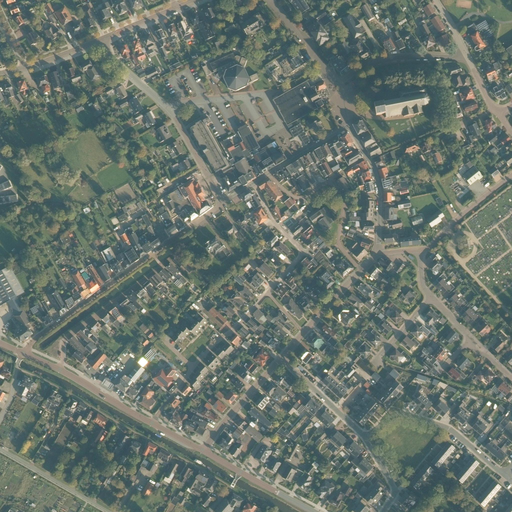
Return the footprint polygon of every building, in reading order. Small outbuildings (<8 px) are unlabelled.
[(117,1),(115,2),(113,0),(108,0),(111,7),(114,6),(115,9),(116,9),(117,11),(119,15),(123,14),(123,13),(127,11),(124,6),(125,5),(122,0),(121,0),(117,2),(117,1)] [(138,7),(134,0),(128,0),(130,3),(131,3),(133,8),(134,8),(134,9),(138,7)] [(291,2),(299,15),(309,8),(303,0),(288,0),(290,3),(291,2)] [(89,2),(88,1),(87,1),(83,4),(83,5),(87,4),(89,9),(92,7),(90,2),(89,2)] [(110,8),(107,2),(102,5),(103,8),(101,9),(101,11),(98,13),(100,17),(102,21),(103,22),(104,21),(105,21),(105,20),(105,19),(110,17),(106,9),(110,8)] [(425,12),(432,8),(429,4),(425,6),(424,5),(421,7),(422,9),(423,8),(425,12)] [(24,7),(22,8),(21,5),(18,6),(10,9),(12,15),(19,12),(19,13),(25,11),(24,7)] [(361,8),(367,18),(372,15),(366,5),(361,8)] [(48,15),(51,12),(47,6),(43,8),(48,15)] [(73,20),(65,7),(55,12),(63,26),(68,22),(73,34),(79,31),(79,33),(83,31),(80,23),(75,25),(73,20)] [(216,11),(213,13),(211,8),(205,11),(209,20),(215,17),(216,20),(219,19),(217,16),(218,16),(216,11)] [(428,19),(431,17),(430,15),(434,12),(432,8),(425,12),(428,16),(427,17),(428,19)] [(84,21),(88,28),(89,28),(89,29),(92,27),(91,26),(94,25),(93,22),(93,20),(92,19),(91,19),(91,18),(93,17),(89,9),(84,11),(87,19),(84,21)] [(308,20),(312,17),(308,11),(304,15),(308,20)] [(315,17),(318,21),(327,15),(326,14),(324,11),(315,17)] [(325,26),(334,19),(330,12),(326,14),(327,15),(318,21),(317,21),(317,22),(308,28),(320,46),(329,39),(325,33),(328,31),(325,26)] [(257,33),(261,30),(260,28),(266,25),(258,13),(252,17),(253,18),(241,25),(247,35),(255,30),(257,33)] [(48,17),(53,24),(57,22),(52,14),(48,17)] [(343,18),(355,39),(362,34),(366,32),(364,28),(363,28),(358,21),(355,23),(350,14),(343,18)] [(203,21),(200,23),(196,15),(193,17),(192,16),(190,17),(190,18),(189,18),(193,26),(197,24),(204,41),(212,38),(209,31),(208,31),(203,21)] [(22,21),(20,17),(15,20),(19,27),(24,24),(28,22),(26,19),(22,21)] [(397,21),(400,26),(407,22),(404,17),(397,21)] [(393,27),(388,18),(385,20),(390,29),(393,27)] [(477,20),(468,25),(470,29),(471,32),(472,31),(473,34),(469,36),(475,47),(474,48),(474,49),(474,50),(475,51),(476,51),(477,51),(478,51),(479,50),(479,51),(480,50),(482,49),(484,53),(496,46),(491,38),(492,31),(493,31),(494,26),(494,24),(488,22),(484,21),(477,20)] [(179,23),(178,23),(180,27),(179,28),(183,38),(184,37),(192,34),(190,29),(187,30),(185,25),(183,24),(182,21),(181,22),(181,21),(179,22),(179,23)] [(424,21),(418,23),(425,35),(420,37),(427,48),(435,44),(430,35),(431,34),(424,21)] [(223,27),(227,34),(235,29),(231,22),(223,27)] [(442,24),(435,28),(438,32),(444,28),(442,24)] [(177,34),(173,25),(168,26),(169,28),(167,29),(170,37),(171,37),(172,41),(173,40),(173,41),(170,43),(173,49),(176,48),(175,44),(177,43),(175,39),(178,38),(176,34),(177,34)] [(52,27),(45,31),(49,37),(50,36),(53,40),(57,37),(55,36),(60,33),(57,30),(56,29),(54,30),(52,27)] [(503,27),(501,37),(508,38),(510,29),(503,27)] [(33,31),(31,29),(26,32),(28,34),(27,35),(28,37),(27,38),(31,45),(34,44),(34,45),(37,43),(35,38),(36,37),(33,31)] [(159,40),(162,46),(166,45),(164,38),(161,30),(157,32),(157,31),(155,32),(156,35),(158,40),(159,40)] [(400,40),(399,38),(400,38),(397,32),(393,34),(395,39),(396,39),(397,41),(395,42),(399,50),(405,47),(401,39),(400,40)] [(414,37),(413,37),(410,32),(402,37),(405,42),(407,40),(410,44),(413,48),(418,44),(414,37)] [(145,47),(147,46),(149,50),(146,52),(148,55),(154,52),(152,49),(154,48),(152,44),(153,43),(149,35),(141,39),(145,47)] [(222,38),(216,41),(220,48),(226,46),(222,38)] [(389,39),(382,43),(387,53),(395,49),(389,39)] [(344,40),(338,44),(345,55),(351,52),(349,47),(344,40)] [(356,51),(362,60),(371,54),(368,49),(366,50),(360,40),(350,47),(354,53),(356,51)] [(136,51),(138,55),(142,53),(143,53),(146,52),(144,47),(141,49),(137,41),(135,42),(135,41),(134,42),(133,42),(132,42),(132,43),(131,43),(134,52),(136,51)] [(125,61),(130,59),(127,53),(129,52),(126,45),(121,47),(122,48),(119,49),(122,56),(123,55),(124,58),(125,61)] [(235,57),(233,53),(210,64),(214,73),(218,71),(218,72),(218,73),(217,75),(220,78),(221,76),(222,75),(223,76),(223,77),(228,89),(235,91),(247,86),(247,84),(252,82),(259,79),(256,74),(249,77),(248,77),(244,68),(247,60),(237,56),(235,57)] [(286,66),(291,73),(295,70),(306,63),(299,53),(289,59),(288,58),(283,62),(286,66)] [(333,56),(330,59),(329,59),(330,61),(331,60),(338,70),(337,70),(341,75),(351,68),(347,63),(340,53),(335,57),(333,56)] [(130,58),(135,67),(139,65),(134,56),(130,58)] [(93,66),(90,61),(80,66),(83,71),(86,70),(91,80),(102,75),(96,64),(93,66)] [(485,71),(488,79),(492,77),(494,80),(498,78),(495,72),(501,69),(498,62),(493,64),(494,68),(493,68),(492,67),(489,69),(485,71)] [(202,67),(206,76),(210,74),(206,65),(202,67)] [(460,68),(458,68),(458,66),(449,69),(450,75),(453,74),(453,75),(457,74),(457,73),(461,71),(460,68)] [(74,73),(72,67),(69,69),(67,68),(66,70),(65,70),(68,78),(70,78),(72,83),(80,79),(79,74),(76,75),(75,72),(74,73)] [(149,78),(152,76),(158,74),(156,70),(147,74),(149,78)] [(276,71),(271,74),(278,84),(282,81),(276,71)] [(57,72),(49,74),(52,82),(51,82),(53,89),(62,86),(59,75),(58,76),(57,72)] [(45,76),(44,75),(42,76),(42,77),(41,77),(41,78),(37,79),(39,87),(41,86),(43,93),(50,90),(47,84),(48,83),(46,76),(45,76)] [(462,85),(463,86),(469,84),(467,77),(461,79),(460,75),(453,77),(456,87),(462,85)] [(29,88),(27,89),(24,81),(22,82),(22,81),(21,82),(20,82),(19,82),(18,83),(17,83),(21,92),(22,91),(23,95),(27,94),(30,92),(29,88)] [(307,81),(273,100),(278,109),(287,126),(324,105),(321,100),(320,100),(316,92),(318,91),(326,88),(324,82),(316,85),(310,88),(307,81)] [(8,86),(7,85),(3,86),(5,92),(6,91),(7,94),(8,94),(9,98),(14,96),(11,85),(8,86)] [(70,91),(68,85),(67,85),(63,87),(62,87),(65,93),(66,93),(68,100),(74,98),(72,91),(70,91)] [(116,89),(122,99),(128,96),(122,86),(116,89)] [(422,112),(421,106),(424,106),(424,107),(425,107),(425,105),(427,104),(428,105),(429,104),(428,104),(429,101),(430,101),(430,100),(429,100),(429,98),(430,97),(429,96),(429,97),(427,95),(427,94),(426,94),(426,95),(424,94),(426,93),(427,93),(426,93),(425,89),(426,89),(426,88),(424,89),(422,88),(422,86),(421,86),(421,88),(417,89),(417,87),(416,87),(417,89),(413,89),(413,88),(412,88),(413,90),(410,90),(410,88),(408,88),(409,90),(407,91),(406,88),(405,88),(405,91),(399,92),(399,91),(398,92),(399,93),(400,99),(374,104),(376,115),(385,113),(386,117),(385,118),(386,117),(391,116),(392,117),(392,116),(397,115),(397,116),(398,116),(398,115),(403,114),(404,116),(402,116),(403,118),(405,117),(405,116),(413,115),(413,116),(415,116),(415,114),(417,114),(418,114),(422,113),(423,113),(422,112)] [(502,89),(498,91),(496,87),(492,88),(495,93),(494,94),(496,98),(502,99),(506,97),(503,93),(504,93),(502,89)] [(472,94),(471,92),(472,92),(471,91),(471,89),(462,92),(463,94),(461,94),(461,93),(457,95),(459,102),(463,101),(463,100),(464,100),(465,101),(473,98),(473,97),(473,95),(472,94)] [(0,101),(4,100),(6,106),(11,104),(6,96),(3,98),(0,90),(0,101)] [(24,101),(19,94),(15,96),(20,104),(24,101)] [(129,103),(136,114),(143,110),(136,98),(129,103)] [(460,104),(461,107),(463,107),(464,111),(469,110),(477,108),(475,102),(467,104),(466,102),(460,104)] [(90,107),(97,118),(103,114),(97,103),(90,107)] [(75,107),(78,113),(83,110),(80,104),(75,107)] [(460,111),(459,111),(458,109),(453,111),(452,112),(451,109),(448,111),(451,117),(454,116),(455,119),(463,116),(460,111)] [(148,128),(150,127),(156,123),(153,118),(155,117),(152,112),(144,116),(148,123),(145,124),(148,128)] [(143,117),(141,114),(133,118),(133,119),(131,120),(132,122),(134,121),(136,124),(139,122),(137,120),(143,117)] [(319,119),(314,122),(313,120),(310,122),(309,120),(304,122),(309,130),(307,131),(314,127),(317,133),(323,129),(323,128),(324,127),(322,123),(320,119),(319,119)] [(493,122),(491,119),(488,121),(487,120),(484,122),(486,125),(485,126),(487,130),(484,132),(490,145),(498,138),(495,135),(490,138),(488,133),(491,131),(491,130),(493,129),(492,128),(496,126),(494,122),(493,122)] [(359,121),(352,125),(356,131),(358,135),(359,137),(362,136),(361,133),(363,132),(364,132),(368,130),(362,120),(360,121),(359,121)] [(195,125),(190,128),(194,134),(193,134),(198,142),(199,143),(198,143),(199,144),(199,145),(200,146),(200,147),(201,147),(202,149),(204,154),(205,154),(206,156),(206,157),(207,159),(208,159),(208,160),(212,167),(216,173),(221,170),(223,173),(232,168),(226,157),(223,160),(201,121),(195,124),(195,125)] [(467,138),(470,144),(474,143),(472,140),(475,139),(474,137),(481,134),(476,123),(468,127),(472,136),(471,137),(471,136),(467,138)] [(290,130),(289,130),(294,138),(299,135),(305,146),(310,143),(305,134),(300,124),(290,130)] [(168,133),(170,133),(166,125),(157,130),(159,133),(160,133),(162,136),(160,137),(159,138),(161,142),(163,141),(171,137),(168,133)] [(232,166),(235,165),(241,176),(242,176),(242,177),(239,179),(242,184),(244,187),(247,184),(248,183),(256,178),(252,171),(253,171),(249,164),(247,162),(250,160),(253,159),(249,153),(260,148),(248,127),(238,132),(243,142),(234,146),(232,143),(226,146),(233,159),(230,161),(232,166)] [(344,158),(358,150),(353,142),(354,142),(349,133),(339,139),(345,148),(345,149),(340,152),(344,158)] [(371,135),(361,141),(365,147),(371,158),(371,157),(372,159),(372,158),(381,153),(382,153),(381,152),(371,135)] [(506,149),(511,144),(511,141),(507,135),(500,141),(501,142),(497,146),(499,149),(503,145),(506,149)] [(345,148),(339,139),(339,137),(330,143),(331,144),(328,145),(335,158),(341,155),(339,151),(345,148)] [(170,145),(176,156),(183,152),(177,142),(170,145)] [(416,142),(403,147),(405,153),(410,151),(412,155),(418,153),(417,150),(419,149),(416,142)] [(424,153),(425,153),(430,151),(431,151),(427,142),(420,145),(424,153)] [(333,155),(328,145),(327,143),(319,148),(325,159),(326,159),(330,157),(334,164),(337,162),(336,161),(333,155)] [(267,146),(265,148),(266,149),(276,165),(287,159),(286,157),(285,157),(280,148),(278,150),(279,151),(277,152),(272,145),(268,148),(267,146)] [(263,162),(258,165),(263,174),(275,166),(273,162),(266,151),(264,148),(261,150),(262,151),(259,153),(262,157),(264,155),(267,160),(263,162)] [(322,160),(325,159),(319,148),(314,151),(328,175),(332,173),(325,161),(323,162),(322,160)] [(358,151),(344,159),(348,166),(349,166),(363,157),(362,157),(359,151),(359,150),(358,151)] [(321,172),(325,170),(314,151),(309,154),(315,164),(319,162),(320,165),(318,166),(321,172)] [(431,153),(430,151),(425,153),(426,156),(431,154),(432,156),(433,156),(436,164),(441,162),(437,153),(435,154),(434,152),(431,153)] [(253,156),(257,163),(263,160),(262,157),(259,153),(259,152),(253,156)] [(511,153),(509,155),(503,159),(508,166),(511,162),(511,153)] [(303,157),(308,166),(311,164),(312,165),(315,170),(318,169),(315,164),(309,154),(303,157)] [(378,158),(379,159),(374,161),(377,168),(384,165),(385,164),(384,162),(385,161),(383,157),(382,158),(381,156),(378,158)] [(309,167),(308,166),(303,157),(298,160),(313,185),(316,183),(308,170),(309,170),(308,168),(309,167)] [(183,168),(184,167),(186,170),(191,167),(187,160),(181,163),(183,168)] [(305,179),(303,175),(305,173),(298,161),(292,164),(299,176),(298,176),(307,189),(311,187),(310,186),(311,185),(307,178),(305,179)] [(369,168),(365,161),(357,165),(358,167),(353,169),(355,173),(360,170),(362,172),(368,169),(369,169),(369,168)] [(256,163),(251,167),(257,177),(263,174),(256,163)] [(299,176),(292,164),(286,168),(291,176),(294,174),(297,178),(296,179),(303,191),(307,189),(298,176),(299,176)] [(475,167),(463,176),(470,185),(478,178),(479,179),(482,176),(475,167)] [(500,173),(496,167),(489,173),(493,178),(500,173)] [(284,168),(279,172),(281,176),(285,182),(289,179),(290,181),(293,179),(287,170),(286,170),(285,169),(284,168)] [(350,174),(351,177),(355,175),(351,168),(346,171),(348,175),(350,174)] [(388,177),(386,173),(388,172),(387,168),(378,170),(381,179),(388,177)] [(370,174),(368,169),(362,172),(361,172),(362,174),(361,175),(361,176),(359,178),(362,184),(365,183),(370,183),(370,179),(371,179),(369,174),(370,174)] [(279,172),(273,175),(278,181),(279,182),(283,179),(281,176),(279,172)] [(190,175),(179,181),(182,186),(187,183),(188,184),(192,181),(193,180),(190,176),(190,175)] [(242,184),(239,179),(236,180),(235,178),(229,181),(226,176),(221,179),(229,192),(242,184)] [(391,183),(397,181),(397,180),(399,179),(399,177),(396,177),(396,176),(381,180),(382,184),(383,189),(392,187),(391,183)] [(338,185),(345,181),(343,177),(336,181),(338,185)] [(258,185),(261,190),(264,188),(268,193),(267,194),(274,202),(283,196),(277,188),(272,183),(268,178),(258,185)] [(393,186),(394,190),(401,189),(401,188),(408,186),(406,178),(399,180),(400,185),(393,186)] [(9,181),(0,185),(0,191),(12,187),(9,181)] [(188,184),(180,188),(185,197),(188,196),(191,201),(192,203),(192,202),(200,215),(210,207),(207,201),(205,202),(204,200),(202,196),(205,195),(201,188),(201,189),(197,183),(195,184),(193,181),(192,181),(188,184)] [(340,189),(347,184),(345,181),(338,185),(340,189)] [(375,191),(372,182),(370,183),(365,183),(367,192),(375,191)] [(347,184),(340,189),(343,192),(350,188),(347,184)] [(184,200),(183,199),(178,189),(168,195),(171,201),(175,209),(178,213),(185,222),(189,219),(191,221),(199,216),(186,199),(184,200)] [(242,195),(241,195),(245,201),(247,203),(249,202),(254,210),(261,205),(254,194),(253,195),(250,190),(245,193),(244,193),(242,194),(242,195)] [(391,202),(390,196),(392,196),(392,193),(384,193),(384,202),(391,202)] [(360,195),(360,199),(365,199),(365,209),(372,209),(374,209),(374,200),(368,200),(368,199),(369,199),(369,195),(360,195)] [(284,203),(289,209),(295,204),(290,198),(284,203)] [(397,202),(398,209),(411,207),(410,200),(397,202)] [(171,211),(172,210),(175,209),(171,201),(167,203),(171,211)] [(164,206),(158,210),(162,215),(159,216),(165,226),(163,227),(166,231),(170,237),(178,232),(178,231),(173,223),(164,206)] [(282,214),(276,206),(271,210),(277,219),(279,218),(282,222),(288,217),(285,212),(282,214)] [(316,221),(325,232),(331,227),(329,225),(335,221),(324,207),(319,211),(318,209),(308,217),(313,223),(316,221)] [(385,220),(393,220),(393,208),(385,208),(385,220)] [(251,222),(264,213),(261,209),(253,214),(255,218),(253,219),(252,217),(249,219),(251,222)] [(359,217),(359,220),(370,221),(370,217),(373,217),(373,211),(372,211),(372,209),(365,209),(363,209),(363,211),(361,211),(361,217),(359,217)] [(444,216),(440,210),(435,213),(436,214),(427,221),(431,227),(438,223),(441,221),(440,219),(444,216)] [(302,211),(298,215),(303,220),(307,217),(302,211)] [(264,213),(251,222),(253,225),(256,224),(254,221),(257,220),(259,224),(268,219),(264,213)] [(152,226),(146,215),(142,217),(148,228),(147,229),(151,237),(153,235),(155,237),(150,241),(155,248),(163,242),(157,233),(156,234),(152,226)] [(173,223),(178,231),(185,226),(178,215),(172,219),(174,223),(173,223)] [(249,222),(245,216),(241,219),(237,222),(243,230),(248,226),(246,224),(249,222)] [(293,216),(284,223),(289,229),(298,221),(293,216)] [(413,226),(423,223),(421,216),(411,219),(413,226)] [(368,223),(362,224),(362,222),(359,222),(360,229),(362,229),(362,231),(369,231),(369,230),(374,230),(374,224),(368,224),(368,223)] [(300,231),(301,231),(304,229),(298,223),(291,230),(296,235),(300,231)] [(163,241),(169,237),(161,224),(155,228),(160,235),(159,235),(163,241)] [(231,236),(235,240),(237,238),(234,234),(238,231),(233,225),(224,232),(229,238),(231,236)] [(306,239),(313,234),(312,232),(313,230),(310,226),(308,228),(306,229),(301,234),(302,234),(302,235),(303,236),(306,239)] [(132,227),(124,231),(125,234),(124,234),(127,238),(129,237),(136,250),(135,251),(140,258),(147,253),(142,246),(139,241),(135,233),(134,230),(132,227)] [(124,234),(120,236),(124,243),(126,242),(128,245),(130,244),(127,238),(124,234)] [(366,240),(367,237),(357,234),(356,237),(357,238),(359,239),(359,238),(360,239),(359,241),(362,242),(360,246),(368,249),(371,242),(371,241),(367,239),(367,241),(366,240)] [(272,238),(270,235),(266,239),(269,241),(267,243),(271,247),(277,241),(277,240),(278,239),(275,235),(272,238)] [(396,241),(396,237),(393,237),(393,235),(384,236),(385,243),(394,242),(396,241)] [(146,237),(139,241),(142,246),(147,253),(154,249),(149,241),(146,237)] [(318,248),(323,243),(322,242),(322,241),(318,237),(315,241),(314,242),(311,239),(306,245),(307,245),(307,246),(308,247),(309,248),(310,248),(313,251),(317,247),(318,248)] [(420,237),(400,239),(401,247),(421,245),(420,237)] [(222,244),(221,244),(216,238),(212,241),(212,240),(206,244),(207,247),(205,248),(208,253),(210,251),(212,252),(213,252),(215,255),(221,251),(222,250),(227,257),(231,254),(226,247),(225,248),(222,244)] [(286,255),(287,256),(290,253),(288,252),(289,251),(280,242),(275,248),(284,256),(286,255)] [(130,250),(124,253),(131,264),(139,259),(136,254),(131,246),(128,248),(130,250)] [(110,247),(100,252),(106,262),(109,261),(110,260),(110,261),(112,260),(112,259),(115,257),(116,257),(115,255),(112,250),(110,247)] [(364,255),(364,256),(367,253),(361,247),(354,255),(360,260),(364,255)] [(123,251),(115,255),(116,257),(118,262),(122,259),(124,262),(121,263),(123,266),(125,268),(126,268),(131,264),(124,253),(123,251)] [(315,258),(328,268),(332,262),(319,252),(315,258)] [(277,264),(278,266),(281,263),(280,261),(281,260),(274,254),(269,260),(276,266),(277,264)] [(433,262),(428,267),(433,272),(432,273),(434,275),(435,275),(438,272),(438,271),(437,271),(441,266),(437,262),(439,260),(438,259),(438,258),(435,255),(430,260),(433,262)] [(179,258),(177,256),(177,257),(176,257),(173,260),(177,264),(176,265),(179,268),(182,264),(185,266),(186,265),(187,264),(185,263),(184,262),(179,258)] [(110,260),(109,261),(111,264),(110,265),(116,275),(122,271),(123,270),(121,268),(118,262),(116,257),(115,257),(112,259),(112,260),(110,261),(110,260)] [(247,262),(255,270),(259,265),(251,258),(247,262)] [(307,258),(302,262),(306,267),(307,267),(309,269),(313,266),(315,268),(318,265),(313,259),(310,262),(307,258)] [(333,263),(332,264),(334,267),(335,266),(340,271),(339,272),(343,277),(352,269),(348,264),(347,265),(342,259),(338,263),(335,260),(333,262),(333,263)] [(382,259),(379,263),(380,264),(380,265),(388,271),(394,264),(389,260),(389,261),(387,259),(386,262),(382,259)] [(251,267),(246,262),(241,268),(246,272),(251,267)] [(267,274),(269,276),(272,272),(271,271),(272,270),(264,263),(259,269),(266,276),(267,274)] [(400,263),(394,271),(399,274),(405,266),(400,263)] [(99,276),(98,275),(92,264),(87,267),(93,278),(99,287),(100,287),(104,284),(103,284),(104,283),(100,276),(99,276)] [(105,264),(97,269),(101,276),(105,282),(111,279),(107,273),(110,271),(105,264)] [(170,271),(175,276),(179,272),(170,264),(166,268),(170,272),(170,271)] [(185,266),(184,268),(189,273),(192,270),(187,264),(186,265),(185,266)] [(16,297),(25,292),(10,266),(0,271),(0,306),(8,302),(16,297)] [(375,267),(369,274),(376,279),(379,275),(383,279),(381,281),(388,285),(390,283),(387,280),(389,277),(386,275),(385,276),(382,273),(381,272),(375,267)] [(163,269),(158,274),(167,282),(169,279),(178,287),(182,284),(173,275),(171,277),(163,269)] [(291,274),(296,279),(301,273),(296,269),(291,274)] [(331,278),(333,276),(327,270),(319,277),(323,281),(322,283),(324,285),(323,286),(327,289),(334,282),(331,278)] [(240,274),(240,275),(237,272),(235,274),(244,282),(246,279),(240,274)] [(252,273),(251,272),(248,275),(250,276),(260,286),(264,281),(256,274),(254,276),(254,274),(253,273),(252,273)] [(163,282),(156,274),(149,280),(156,288),(163,282)] [(296,286),(294,284),(295,283),(296,282),(297,281),(296,279),(291,274),(284,282),(291,288),(291,287),(293,289),(296,286)] [(439,283),(435,286),(439,290),(446,283),(444,281),(447,278),(443,274),(436,280),(439,283)] [(244,282),(236,275),(234,278),(241,285),(244,282)] [(256,290),(260,286),(250,276),(247,279),(250,281),(248,283),(256,290)] [(93,278),(87,283),(86,284),(91,293),(99,288),(95,281),(93,278)] [(142,285),(152,296),(155,294),(151,288),(153,286),(148,280),(142,285)] [(361,283),(357,288),(363,293),(362,293),(367,297),(372,291),(364,284),(363,285),(361,283)] [(446,283),(439,290),(443,294),(447,291),(449,293),(454,287),(450,284),(448,285),(446,283)] [(86,284),(85,284),(82,287),(83,289),(81,291),(80,291),(84,298),(91,293),(86,284)] [(297,286),(304,294),(306,292),(299,284),(297,286)] [(313,298),(316,301),(320,298),(318,297),(322,294),(317,289),(318,288),(315,285),(307,293),(312,299),(313,298)] [(83,300),(80,294),(78,291),(76,286),(68,291),(76,304),(83,300)] [(134,292),(140,299),(146,293),(140,286),(134,292)] [(248,298),(251,295),(250,293),(251,293),(244,286),(239,292),(246,298),(246,297),(248,298)] [(373,286),(372,289),(381,294),(382,291),(373,286)] [(287,292),(282,287),(280,289),(278,288),(275,291),(282,298),(287,292)] [(48,295),(60,315),(68,310),(56,290),(48,295)] [(229,293),(232,295),(228,299),(237,308),(238,307),(239,308),(242,304),(241,303),(242,302),(238,298),(240,296),(233,290),(229,293)] [(403,293),(399,298),(403,302),(406,298),(411,303),(417,296),(410,290),(406,295),(403,293)] [(451,297),(448,301),(452,305),(459,298),(457,296),(459,294),(455,290),(449,295),(451,297)] [(139,298),(132,292),(126,297),(131,302),(132,301),(134,303),(132,304),(138,310),(141,307),(138,304),(135,302),(139,298)] [(69,293),(64,296),(67,301),(66,302),(70,308),(74,306),(76,304),(69,293)] [(310,301),(304,294),(299,298),(301,300),(297,303),(305,313),(312,307),(309,303),(310,301)] [(352,294),(348,298),(350,299),(349,301),(359,309),(364,303),(357,298),(356,298),(352,294)] [(459,298),(452,305),(456,310),(460,306),(462,309),(468,303),(465,301),(461,296),(459,298)] [(16,297),(8,302),(15,315),(24,310),(19,302),(17,298),(16,297)] [(125,297),(118,303),(121,307),(126,304),(134,311),(136,308),(129,301),(125,297)] [(296,305),(291,299),(284,305),(291,314),(292,313),(295,315),(299,319),(302,316),(301,315),(302,314),(299,310),(296,305)] [(51,310),(45,301),(42,302),(48,312),(51,310)] [(224,312),(230,317),(235,313),(232,310),(234,308),(227,301),(223,305),(227,309),(224,312)] [(367,301),(364,305),(371,310),(374,306),(367,301)] [(47,313),(45,314),(39,304),(30,309),(33,314),(39,311),(41,316),(40,317),(45,325),(46,326),(52,322),(47,313)] [(465,312),(462,315),(466,320),(473,313),(475,311),(473,308),(469,304),(463,310),(465,312)] [(392,314),(389,317),(390,318),(396,324),(402,317),(398,313),(400,311),(394,305),(391,308),(395,312),(393,315),(392,314)] [(114,306),(107,311),(112,315),(112,316),(113,316),(116,320),(117,321),(123,316),(118,310),(114,306)] [(342,306),(334,315),(338,319),(339,319),(346,325),(354,316),(356,318),(358,315),(360,313),(355,309),(353,311),(351,314),(342,306)] [(227,321),(212,307),(208,312),(223,326),(227,321)] [(258,309),(253,314),(254,315),(254,316),(255,318),(261,325),(263,323),(259,319),(263,315),(264,314),(258,309)] [(21,329),(27,338),(33,334),(29,329),(31,328),(28,324),(31,323),(24,310),(15,315),(14,316),(21,329)] [(429,318),(425,322),(429,326),(433,321),(434,322),(439,316),(431,310),(426,315),(429,318)] [(106,312),(100,318),(105,323),(109,319),(111,320),(110,321),(113,323),(117,328),(120,325),(119,323),(117,321),(116,320),(113,316),(112,316),(112,315),(110,317),(106,312)] [(286,318),(279,312),(274,318),(289,331),(293,326),(288,322),(289,321),(286,318)] [(473,313),(466,320),(470,324),(474,321),(476,323),(481,317),(477,313),(475,315),(473,313)] [(207,323),(199,315),(196,319),(194,316),(193,318),(195,320),(202,326),(204,325),(207,323)] [(258,327),(256,325),(250,319),(246,324),(252,329),(253,329),(254,331),(257,328),(259,331),(260,329),(262,331),(265,328),(260,324),(258,327)] [(381,325),(379,328),(387,334),(391,329),(386,325),(388,323),(384,319),(382,321),(380,324),(381,325)] [(481,326),(476,331),(481,336),(486,331),(487,333),(491,330),(486,324),(487,323),(483,319),(478,324),(481,326)] [(95,331),(100,326),(95,320),(89,327),(92,330),(90,332),(96,338),(99,335),(95,331)] [(201,328),(202,326),(195,320),(191,324),(199,331),(201,329),(201,328)] [(274,324),(273,325),(276,328),(273,331),(283,339),(287,334),(281,329),(282,327),(276,322),(274,324)] [(196,334),(199,331),(191,324),(187,329),(190,331),(194,335),(196,334)] [(190,331),(187,329),(183,325),(179,329),(186,336),(189,333),(188,333),(190,331)] [(325,325),(322,328),(323,330),(326,333),(326,334),(328,336),(331,333),(334,336),(337,333),(334,330),(333,331),(331,330),(331,329),(328,327),(325,325)] [(141,330),(147,336),(151,332),(145,326),(141,330)] [(416,326),(411,332),(417,338),(423,332),(427,336),(430,332),(423,326),(421,330),(416,326)] [(432,326),(429,330),(434,335),(438,331),(432,326)] [(93,336),(93,335),(92,334),(85,327),(81,331),(88,338),(91,335),(92,337),(90,338),(96,343),(98,341),(93,336)] [(245,336),(247,338),(250,335),(248,333),(248,332),(243,327),(239,332),(244,337),(245,336)] [(21,343),(27,338),(21,329),(14,334),(17,338),(17,337),(21,343)] [(184,337),(186,336),(179,329),(175,334),(183,341),(185,338),(184,337)] [(374,335),(369,342),(375,347),(381,341),(377,337),(379,335),(373,329),(371,332),(374,335)] [(85,348),(91,354),(97,349),(80,330),(76,335),(85,344),(87,345),(85,348)] [(446,332),(439,340),(442,342),(445,339),(451,344),(454,340),(456,340),(458,337),(458,336),(458,335),(452,330),(448,335),(446,332)] [(266,344),(273,350),(279,342),(277,341),(276,339),(275,338),(273,338),(272,337),(274,336),(268,331),(265,335),(270,339),(266,344)] [(498,342),(493,347),(497,352),(505,345),(503,343),(507,339),(502,333),(495,339),(498,342)] [(180,344),(183,341),(175,334),(171,338),(178,345),(179,343),(180,344)] [(240,344),(242,342),(241,340),(236,335),(230,341),(235,346),(238,342),(240,344)] [(317,335),(310,343),(315,348),(316,347),(319,350),(321,347),(322,349),(321,350),(324,353),(322,355),(324,357),(331,350),(333,352),(336,348),(332,345),(329,349),(328,348),(325,345),(325,346),(323,345),(324,343),(321,340),(322,339),(317,335)] [(86,350),(73,336),(69,340),(77,349),(78,348),(82,353),(86,350)] [(331,337),(328,341),(334,346),(337,343),(331,337)] [(406,337),(401,343),(409,350),(413,345),(416,347),(419,344),(415,340),(412,342),(406,337)] [(437,341),(435,343),(438,346),(436,348),(438,350),(436,352),(443,358),(446,353),(441,349),(443,346),(437,341)] [(241,346),(246,350),(250,346),(245,342),(241,346)] [(361,354),(359,357),(363,360),(365,358),(366,358),(371,352),(370,350),(369,349),(371,347),(369,346),(365,342),(363,344),(359,348),(361,350),(359,352),(361,354)] [(226,354),(231,358),(233,356),(230,353),(234,349),(227,343),(221,349),(226,354)] [(253,351),(266,361),(270,356),(265,352),(262,349),(261,349),(257,346),(253,351)] [(156,354),(151,349),(142,358),(147,363),(156,354)] [(226,354),(221,349),(220,349),(218,351),(217,350),(214,353),(224,362),(225,361),(222,358),(226,354)] [(302,352),(298,358),(306,365),(309,361),(310,362),(309,363),(312,366),(314,364),(315,362),(316,361),(313,359),(312,360),(311,360),(314,356),(305,349),(302,352)] [(390,358),(390,359),(390,360),(391,360),(392,360),(393,360),(394,360),(394,359),(398,363),(400,361),(403,363),(406,359),(408,361),(411,358),(405,352),(402,355),(396,349),(390,356),(391,356),(391,357),(390,357),(390,358)] [(429,353),(426,355),(431,360),(434,357),(439,362),(443,358),(436,352),(434,350),(431,354),(429,353)] [(103,362),(106,358),(107,357),(101,352),(93,362),(91,360),(90,362),(86,358),(77,351),(73,356),(82,364),(82,363),(85,367),(88,364),(95,370),(102,362),(103,362)] [(263,365),(266,361),(253,351),(249,356),(253,359),(256,362),(257,362),(258,363),(259,362),(263,365)] [(209,360),(216,366),(220,362),(212,354),(210,357),(210,358),(209,360)] [(424,363),(421,366),(429,372),(434,367),(428,362),(430,360),(426,356),(424,359),(422,361),(424,363)] [(464,356),(456,365),(462,370),(466,366),(467,366),(469,364),(469,362),(469,361),(464,356)] [(2,367),(1,366),(4,360),(0,358),(0,377),(3,379),(4,377),(7,379),(8,378),(9,377),(9,376),(9,375),(8,375),(9,373),(6,372),(8,369),(2,366),(2,367)] [(146,364),(142,359),(138,363),(143,367),(146,364)] [(216,366),(209,360),(208,359),(205,362),(206,362),(205,364),(212,371),(216,366)] [(244,366),(255,375),(260,369),(251,362),(248,365),(246,364),(244,366)] [(203,376),(203,375),(207,371),(210,374),(211,373),(202,364),(199,367),(200,368),(197,371),(198,371),(203,376)] [(133,382),(134,382),(144,370),(138,365),(128,377),(124,375),(121,379),(115,385),(116,386),(115,387),(124,394),(125,393),(130,387),(133,382)] [(176,371),(172,367),(167,373),(162,369),(153,379),(163,387),(167,391),(171,395),(177,387),(174,384),(173,384),(172,382),(174,380),(171,377),(176,371)] [(244,379),(248,383),(252,379),(247,375),(249,372),(244,368),(239,375),(244,380),(244,379)] [(323,368),(317,375),(322,379),(324,376),(328,372),(323,368)] [(326,378),(322,381),(324,383),(327,386),(334,379),(335,377),(332,374),(334,371),(331,368),(328,372),(324,376),(326,378)] [(452,368),(447,373),(455,380),(460,376),(464,379),(466,376),(456,368),(454,370),(452,368)] [(355,372),(352,369),(346,375),(349,378),(355,372)] [(480,371),(476,376),(481,380),(483,378),(489,383),(492,379),(493,379),(496,376),(490,371),(490,372),(488,370),(484,375),(480,371)] [(199,383),(200,382),(203,378),(206,381),(208,380),(203,375),(203,376),(198,371),(195,374),(196,374),(194,377),(194,378),(199,383)] [(375,372),(371,376),(376,381),(380,377),(375,372)] [(278,379),(277,380),(277,382),(280,385),(282,383),(289,389),(295,382),(285,373),(282,374),(281,375),(282,378),(281,379),(278,379)] [(358,373),(356,376),(362,381),(364,378),(358,373)] [(334,379),(327,386),(331,390),(338,383),(340,381),(337,379),(339,377),(337,375),(335,377),(334,379)] [(28,389),(31,391),(34,383),(29,380),(30,378),(25,376),(20,386),(23,387),(19,394),(30,399),(31,395),(27,392),(28,389)] [(234,377),(231,380),(230,381),(234,385),(240,391),(245,386),(238,380),(237,380),(234,377)] [(204,386),(200,382),(199,383),(194,378),(192,380),(192,381),(190,384),(195,389),(199,385),(202,388),(204,386)] [(113,384),(104,379),(101,383),(110,389),(113,384)] [(389,381),(387,383),(398,392),(403,387),(394,380),(392,383),(389,381)] [(338,383),(331,390),(336,395),(343,387),(344,385),(340,381),(338,383)] [(495,384),(491,389),(496,394),(499,390),(501,392),(507,385),(503,382),(498,387),(495,384)] [(388,387),(386,390),(394,397),(398,392),(387,383),(386,385),(388,387)] [(181,392),(185,396),(191,389),(187,385),(181,392)] [(272,385),(266,392),(272,397),(274,399),(276,397),(280,401),(286,394),(279,387),(277,389),(272,385)] [(343,387),(336,395),(341,399),(342,398),(346,393),(348,395),(355,389),(352,386),(349,390),(344,385),(343,387)] [(507,385),(501,392),(504,395),(505,396),(511,389),(507,385)] [(138,393),(131,387),(126,394),(133,399),(138,393)] [(154,392),(146,387),(141,395),(144,397),(139,404),(149,410),(155,402),(150,398),(154,392)] [(421,387),(414,396),(417,399),(414,402),(418,406),(425,398),(427,395),(424,392),(425,390),(421,387)] [(385,389),(381,394),(390,402),(394,397),(386,390),(385,389)] [(289,390),(287,393),(300,404),(305,399),(300,394),(298,397),(289,390)] [(59,402),(61,397),(56,394),(57,393),(53,391),(49,397),(47,401),(51,403),(48,409),(49,409),(48,412),(52,414),(53,412),(54,412),(56,408),(53,407),(54,405),(58,407),(60,403),(59,402)] [(219,398),(221,400),(224,396),(219,391),(216,395),(219,398)] [(224,398),(231,404),(237,396),(230,391),(224,398)] [(425,398),(418,406),(423,410),(424,407),(427,410),(432,404),(434,402),(431,399),(434,396),(430,392),(427,395),(425,398)] [(381,394),(376,399),(386,407),(390,402),(381,394)] [(262,396),(259,400),(265,406),(266,405),(270,409),(272,407),(268,403),(269,401),(262,396)] [(180,402),(175,397),(169,403),(174,408),(180,402)] [(222,413),(223,412),(227,408),(218,400),(216,402),(213,400),(214,399),(211,397),(208,401),(213,405),(213,406),(216,410),(217,409),(222,413)] [(441,397),(433,405),(436,407),(434,409),(439,413),(446,405),(448,403),(441,397)] [(72,412),(73,412),(75,408),(78,403),(72,399),(69,404),(63,414),(68,417),(72,412)] [(302,404),(296,411),(301,415),(305,410),(308,413),(309,411),(316,404),(311,399),(305,406),(302,404)] [(367,401),(365,403),(367,405),(367,404),(375,411),(379,406),(372,399),(369,402),(367,401)] [(259,400),(255,404),(262,410),(265,406),(259,400)] [(83,415),(84,412),(87,407),(80,402),(72,416),(75,418),(74,420),(79,423),(82,417),(78,415),(80,413),(83,415)] [(446,405),(439,413),(443,417),(446,413),(449,416),(457,406),(454,403),(451,406),(448,403),(446,405)] [(458,413),(454,417),(459,421),(466,413),(468,411),(464,408),(466,406),(462,403),(458,408),(455,411),(458,413)] [(309,411),(308,413),(312,416),(309,419),(312,421),(320,412),(318,410),(320,408),(316,404),(309,411)] [(360,404),(359,406),(363,409),(371,416),(375,411),(367,404),(367,405),(365,407),(363,406),(360,404)] [(295,410),(291,406),(286,411),(291,415),(295,410)] [(181,414),(182,413),(180,411),(179,413),(175,411),(176,410),(171,407),(167,414),(172,416),(170,418),(172,419),(170,422),(173,424),(177,418),(179,419),(181,415),(181,414)] [(215,422),(218,419),(210,412),(211,411),(206,407),(201,413),(206,417),(209,419),(210,418),(215,422)] [(203,434),(206,430),(205,429),(209,421),(196,415),(197,412),(191,408),(188,413),(190,414),(186,421),(188,422),(185,428),(192,432),(192,431),(197,434),(198,433),(201,435),(203,434)] [(252,408),(248,412),(252,416),(253,416),(252,417),(255,420),(252,422),(255,425),(258,422),(262,426),(261,428),(264,431),(265,429),(267,430),(272,425),(258,412),(253,408),(253,409),(252,408)] [(269,412),(269,413),(274,417),(277,414),(276,412),(272,409),(269,412)] [(358,410),(356,412),(359,414),(367,421),(371,416),(363,409),(361,412),(358,410)] [(83,420),(87,423),(94,413),(89,410),(83,420)] [(466,413),(459,421),(463,425),(466,421),(468,423),(475,416),(472,413),(471,414),(468,411),(467,412),(466,413)] [(320,412),(312,421),(315,424),(317,422),(320,426),(322,423),(329,416),(325,412),(323,414),(320,412)] [(182,416),(181,415),(179,419),(177,418),(173,424),(179,427),(180,424),(182,425),(188,416),(184,413),(182,416)] [(103,427),(108,420),(97,414),(93,421),(99,425),(99,426),(101,427),(102,427),(103,427)] [(355,415),(353,418),(362,426),(367,421),(359,414),(357,417),(355,415)] [(479,414),(471,423),(474,425),(472,428),(476,431),(483,423),(485,421),(481,418),(482,417),(479,414)] [(322,423),(320,426),(325,430),(328,428),(334,420),(329,416),(322,423)] [(64,429),(68,421),(65,419),(63,424),(60,422),(58,426),(64,429)] [(242,419),(237,425),(242,430),(245,426),(246,426),(247,425),(242,419)] [(483,423),(476,431),(481,435),(484,432),(486,434),(494,425),(491,422),(489,424),(485,421),(483,423)] [(250,425),(245,431),(252,437),(258,443),(263,437),(252,426),(250,425)] [(102,429),(94,442),(99,445),(107,433),(102,429)] [(236,430),(232,435),(237,439),(239,437),(241,434),(236,430)] [(333,432),(325,440),(328,443),(330,442),(334,445),(335,444),(342,436),(337,432),(335,434),(333,432)] [(116,447),(115,446),(111,453),(115,455),(119,448),(122,450),(129,438),(123,435),(120,433),(118,437),(119,438),(118,440),(119,440),(116,447)] [(396,447),(404,443),(399,434),(395,436),(391,439),(396,447)] [(337,449),(333,453),(336,456),(341,451),(345,447),(343,444),(347,441),(342,436),(335,444),(334,445),(337,449)] [(490,437),(484,443),(486,445),(484,447),(489,451),(497,442),(497,441),(495,439),(493,440),(490,437)] [(223,439),(218,445),(227,451),(232,444),(231,444),(234,440),(231,438),(228,442),(223,439)] [(235,447),(230,454),(235,458),(238,454),(239,454),(241,451),(240,451),(241,450),(240,450),(243,446),(240,444),(241,442),(238,439),(236,442),(240,444),(237,448),(235,447)] [(138,450),(140,445),(132,441),(128,448),(127,447),(122,455),(126,457),(130,450),(136,454),(136,453),(137,453),(139,451),(138,450)] [(149,451),(153,453),(157,447),(149,442),(142,454),(146,456),(149,451)] [(345,447),(341,451),(348,457),(351,454),(358,446),(353,442),(350,445),(348,443),(345,447)] [(497,442),(489,451),(493,455),(498,448),(497,446),(499,444),(497,442)] [(448,443),(444,448),(450,453),(451,453),(453,450),(457,452),(458,451),(455,448),(454,448),(448,443)] [(295,444),(287,459),(291,461),(299,446),(295,444)] [(498,448),(493,455),(497,458),(506,447),(504,445),(500,449),(498,448)] [(257,455),(254,459),(259,461),(259,460),(265,464),(269,458),(272,452),(262,446),(257,455)] [(351,454),(348,457),(349,457),(350,456),(354,459),(350,462),(354,465),(359,460),(356,458),(363,451),(358,446),(351,454)] [(506,447),(497,458),(501,462),(507,455),(505,453),(508,449),(506,447)] [(444,448),(440,453),(446,458),(447,457),(449,454),(453,457),(454,455),(451,453),(450,453),(444,448)] [(170,455),(161,450),(157,456),(161,459),(161,460),(166,463),(168,460),(170,455)] [(440,453),(436,458),(442,463),(443,462),(445,459),(448,462),(450,460),(447,457),(446,458),(440,453)] [(469,463),(468,463),(474,469),(479,464),(473,459),(473,458),(470,455),(468,457),(471,460),(469,463)] [(269,458),(265,464),(269,466),(268,469),(275,473),(279,467),(280,467),(281,464),(273,459),(273,460),(269,458)] [(436,458),(431,463),(438,468),(441,464),(444,467),(446,465),(443,462),(442,463),(436,458)] [(359,460),(354,465),(357,468),(361,471),(368,463),(363,459),(361,462),(359,460)] [(146,469),(147,468),(149,463),(144,460),(142,463),(140,466),(141,467),(144,468),(146,469)] [(465,467),(464,468),(470,474),(474,469),(468,463),(469,463),(466,460),(464,462),(467,464),(465,467)] [(114,470),(117,472),(122,462),(120,461),(118,463),(114,470)] [(173,462),(167,472),(165,477),(171,480),(179,466),(173,462)] [(313,463),(306,472),(310,476),(318,467),(318,466),(319,465),(316,463),(316,462),(315,462),(313,463)] [(153,473),(156,467),(153,465),(149,463),(147,468),(146,469),(146,470),(150,472),(153,473)] [(368,463),(361,471),(368,478),(373,472),(371,470),(372,468),(373,468),(368,463)] [(286,471),(283,477),(290,482),(296,471),(297,469),(289,465),(288,467),(287,467),(285,471),(286,471)] [(427,465),(422,470),(429,475),(429,474),(432,471),(435,474),(436,472),(433,469),(433,470),(427,465)] [(461,472),(460,473),(466,478),(470,474),(464,468),(465,467),(461,465),(460,467),(463,469),(461,472)] [(193,471),(186,467),(181,476),(183,477),(180,482),(184,484),(187,479),(188,480),(193,471)] [(107,483),(109,484),(117,472),(114,470),(111,475),(107,483)] [(422,470),(418,474),(425,480),(425,479),(428,476),(431,479),(432,477),(429,474),(429,475),(422,470)] [(459,474),(456,478),(462,483),(466,478),(460,473),(461,472),(457,470),(456,471),(459,474)] [(199,471),(190,486),(195,489),(196,486),(202,490),(209,477),(199,471)] [(107,483),(111,475),(108,473),(102,483),(106,485),(107,483)] [(135,484),(138,479),(136,478),(136,477),(136,476),(132,474),(129,478),(130,479),(129,481),(131,482),(135,484)] [(418,474),(414,479),(420,485),(421,484),(424,481),(427,484),(428,482),(425,479),(425,480),(418,474)] [(304,478),(299,486),(308,491),(310,488),(310,487),(308,486),(310,483),(309,481),(311,478),(307,475),(305,479),(304,478)] [(211,480),(203,492),(206,494),(208,491),(212,494),(218,485),(216,484),(217,482),(213,479),(212,481),(211,480)] [(414,479),(410,484),(416,490),(419,486),(423,488),(424,487),(421,484),(420,485),(414,479)] [(318,491),(317,493),(318,494),(317,495),(321,498),(323,495),(324,495),(326,492),(329,494),(334,487),(335,485),(331,483),(330,484),(325,481),(320,488),(320,487),(318,491)] [(378,481),(370,491),(371,491),(379,499),(383,494),(380,492),(383,489),(385,487),(378,481)] [(494,482),(490,487),(496,492),(497,492),(499,489),(502,491),(504,490),(500,487),(494,482)] [(154,486),(148,483),(141,494),(147,497),(154,486)] [(333,497),(330,502),(338,506),(341,500),(339,499),(342,495),(343,496),(344,494),(348,496),(352,489),(347,486),(343,493),(341,492),(340,494),(338,493),(335,498),(333,497)] [(490,487),(486,492),(492,497),(493,496),(495,493),(498,496),(500,494),(497,492),(496,492),(490,487)] [(365,497),(364,499),(370,504),(373,501),(376,503),(379,499),(371,491),(370,491),(365,497)] [(486,492),(482,496),(488,502),(488,501),(491,498),(494,501),(496,499),(493,496),(492,497),(486,492)] [(406,493),(402,497),(409,504),(413,500),(414,501),(417,498),(411,493),(409,496),(406,493)] [(244,500),(233,494),(229,501),(226,498),(214,511),(231,511),(234,509),(233,508),(235,505),(239,508),(244,500)] [(209,495),(203,503),(207,506),(214,499),(209,495)] [(177,505),(181,499),(176,496),(172,502),(177,505)] [(482,496),(478,501),(484,507),(487,503),(490,506),(492,504),(488,501),(488,502),(482,496)] [(402,497),(398,502),(401,504),(398,506),(404,511),(407,508),(406,507),(409,504),(402,497)] [(362,499),(356,506),(358,508),(362,511),(366,511),(369,510),(365,507),(368,504),(362,499)] [(248,503),(242,511),(241,510),(240,511),(253,511),(256,507),(252,505),(251,505),(248,503)]
